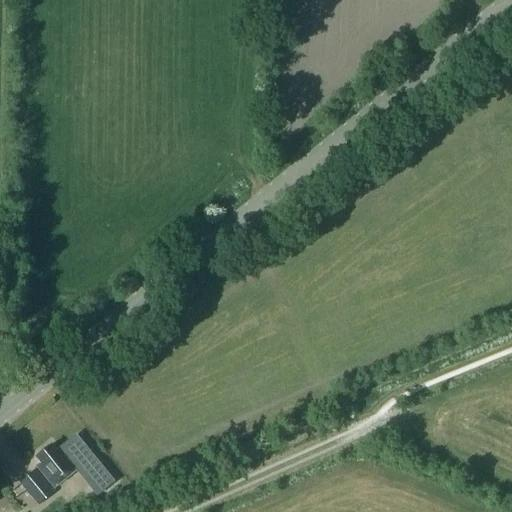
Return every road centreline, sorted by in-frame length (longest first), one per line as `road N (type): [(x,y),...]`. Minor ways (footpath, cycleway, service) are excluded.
road 1 (tertiary): [(0,420),(511,4)]
road 2 (track): [(177,511),(376,422)]
